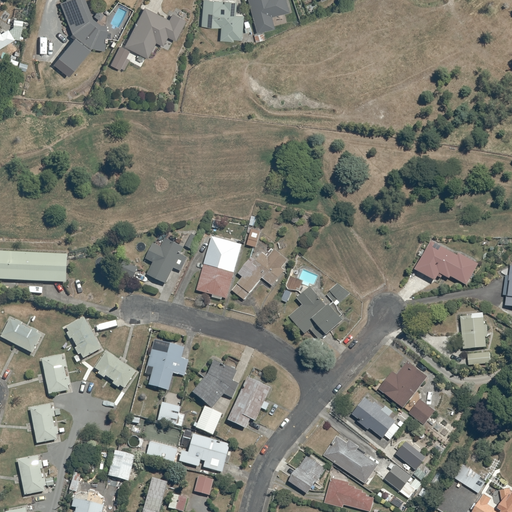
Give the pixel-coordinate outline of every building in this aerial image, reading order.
[(89,51),(91,49),(103,51),(106,30),(105,30),(106,26),(100,25),(92,19),(84,0),(64,0),(65,1),(59,3),(71,34),(69,36),(73,39),(57,58),(67,66),(63,72),(67,76),(72,70),(73,71),(88,51),(89,51)] [(233,39),(242,40),(244,15),(235,14),(236,2),(224,1),(224,3),(223,3),(223,0),(217,0),(203,0),(201,26),(221,27),(220,40),(233,41),(233,39)] [(247,0),(257,33),(275,28),(272,16),(289,12),(286,0),(247,0)] [(168,20),(144,8),(123,47),(147,59),(155,43),(162,46),(167,37),(175,42),(186,21),(171,14),(168,20)] [(0,49),(15,41),(13,37),(8,30),(0,34),(0,33),(0,49)] [(256,42),(265,40),(263,33),(254,35),(256,42)] [(126,59),(129,53),(120,47),(110,66),(120,71),(121,69),(125,70),(130,61),(126,59)] [(18,70),(26,72),(27,65),(20,63),(18,70)] [(253,230),(249,246),(258,248),(262,232),(253,230)] [(192,233),(187,246),(194,249),(200,236),(192,233)] [(214,237),(199,291),(229,299),(244,245),(214,237)] [(156,263),(150,276),(169,284),(176,269),(183,272),(190,258),(183,255),(186,248),(167,239),(163,248),(155,244),(148,260),(156,263)] [(443,279),(445,276),(452,279),(453,277),(469,286),(480,265),(460,254),(459,256),(433,242),(418,270),(439,281),(441,277),(443,279)] [(244,277),(234,292),(246,301),(264,278),(275,286),(287,271),(283,268),(289,260),(275,250),(269,258),(264,253),(257,262),(253,258),(241,275),(244,277)] [(0,281),(67,284),(68,255),(0,252),(0,281)] [(120,273),(134,279),(139,268),(126,262),(120,273)] [(339,284),(328,295),(338,306),(351,294),(339,284)] [(321,340),(328,334),(330,337),(346,322),(331,306),(329,308),(312,288),(299,299),(305,306),(291,318),(307,335),(312,330),(321,340)] [(488,348),(488,338),(490,337),(489,325),(486,326),(486,316),(485,313),(474,314),(474,317),(463,318),(465,350),(488,348)] [(74,339),(76,344),(94,334),(86,319),(68,328),(70,332),(67,333),(71,340),(74,339)] [(1,338),(17,346),(27,329),(22,326),(23,324),(16,320),(15,323),(11,320),(1,338)] [(31,331),(27,329),(17,346),(33,355),(42,337),(38,335),(39,332),(32,329),(31,331)] [(102,350),(94,334),(76,344),(78,348),(76,349),(80,356),(82,355),(84,359),(102,350)] [(153,376),(150,386),(170,391),(174,374),(185,377),(189,360),(183,359),(185,349),(156,341),(147,375),(153,376)] [(107,377),(111,380),(123,363),(108,353),(97,369),(100,372),(99,374),(105,379),(107,377)] [(491,353),(469,355),(470,366),(492,363),(491,353)] [(43,361),(47,378),(66,374),(65,369),(68,368),(66,361),(64,361),(62,356),(43,361)] [(213,410),(225,396),(233,399),(240,385),(233,382),(238,372),(216,362),(210,375),(194,394),(213,410)] [(137,373),(123,363),(111,380),(115,382),(114,384),(120,389),(121,387),(126,390),(137,373)] [(381,390),(405,409),(429,378),(409,363),(399,376),(394,372),(381,390)] [(67,379),(66,374),(47,378),(50,395),(70,391),(69,386),(72,386),(70,378),(67,379)] [(257,422),(272,389),(248,379),(229,422),(247,430),(252,420),(257,422)] [(372,429),(385,439),(397,423),(383,412),(385,410),(377,403),(375,406),(367,400),(355,416),(361,421),(359,423),(370,431),(372,429)] [(421,400),(410,414),(425,425),(436,412),(421,400)] [(181,408),(163,404),(159,421),(177,426),(181,408)] [(31,410),(35,427),(55,423),(54,418),(56,418),(55,410),(52,411),(51,406),(31,410)] [(206,408),(197,429),(214,436),(223,415),(206,408)] [(56,428),(55,423),(35,427),(38,444),(58,440),(57,436),(60,435),(58,427),(56,428)] [(200,468),(202,461),(206,463),(205,468),(223,473),(231,446),(195,436),(190,454),(183,453),(180,463),(200,468)] [(339,437),(326,456),(367,484),(380,465),(358,450),(360,447),(351,441),(348,444),(339,437)] [(148,456),(175,464),(178,450),(152,443),(148,456)] [(398,455),(418,471),(427,458),(408,443),(398,455)] [(116,452),(109,477),(129,482),(136,457),(116,452)] [(19,461),(23,479),(42,475),(41,470),(44,470),(42,462),(40,462),(39,457),(19,461)] [(309,458),(292,482),(309,495),(327,470),(309,458)] [(398,465),(386,480),(403,492),(414,478),(398,465)] [(479,474),(465,465),(457,478),(480,492),(491,474),(482,469),(479,474)] [(43,480),(42,475),(23,479),(26,496),(46,492),(45,488),(48,487),(46,479),(43,480)] [(200,477),(196,492),(211,496),(215,481),(200,477)] [(368,494),(364,493),(364,491),(357,489),(357,487),(350,486),(351,483),(333,479),(326,504),(344,508),(345,505),(370,511),(372,511),(376,499),(368,497),(368,494)] [(146,511),(145,511),(160,511),(168,484),(155,480),(146,511)] [(23,490),(22,481),(13,482),(14,491),(23,490)] [(71,491),(77,493),(80,483),(73,481),(71,491)] [(485,492),(474,511),(475,511),(511,511),(511,495),(511,488),(503,488),(503,510),(490,503),(493,497),(485,492)] [(103,511),(104,507),(103,507),(105,500),(105,498),(104,498),(100,494),(100,493),(90,490),(89,494),(82,492),(76,495),(75,500),(73,508),(77,509),(76,511),(103,511)] [(173,495),(170,509),(180,511),(185,511),(189,499),(173,495)]
